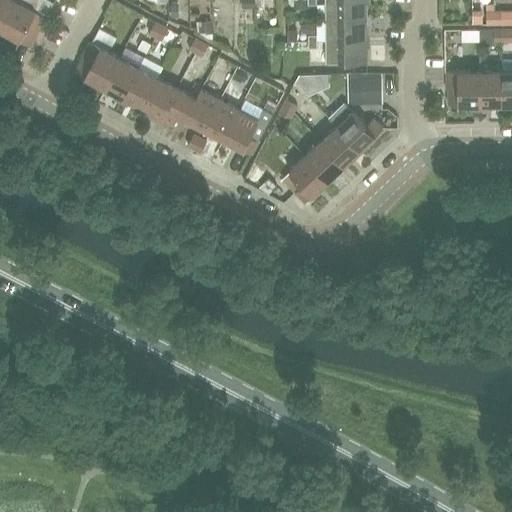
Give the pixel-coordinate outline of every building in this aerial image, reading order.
[(0,0),(0,26),(13,0),(0,0)] [(46,15),(27,5),(29,0),(13,0),(0,26),(0,28),(30,44),(46,15)] [(365,0),(323,0),(324,18),(365,18),(365,0)] [(324,40),(366,39),(365,18),(324,18),(324,40)] [(148,32),(155,35),(161,24),(154,21),(148,32)] [(167,28),(161,24),(155,35),(161,39),(167,28)] [(194,51),(200,40),(194,36),(188,48),(194,51)] [(366,39),(324,40),(325,62),(366,61),(366,39)] [(200,40),(194,51),(201,55),(207,43),(200,40)] [(75,70),(103,86),(119,56),(90,41),(75,70)] [(137,66),(119,56),(103,86),(115,92),(113,97),(120,100),(137,66)] [(156,76),(137,66),(120,100),(126,104),(129,99),(141,106),(156,76)] [(472,108),(479,108),(479,69),(444,70),(445,89),(447,89),(447,103),(472,103),(472,108)] [(479,69),(479,108),(487,108),(487,103),(501,103),(501,69),(479,69)] [(511,69),(501,69),(501,103),(511,102),(511,69)] [(382,104),(382,72),(347,72),(348,104),(382,104)] [(176,86),(156,76),(141,106),(154,112),(151,117),(158,120),(176,86)] [(195,96),(176,86),(158,120),(165,124),(167,119),(180,126),(185,117),(184,117),(195,96)] [(199,87),(195,96),(184,117),(185,117),(204,128),(219,98),(199,87)] [(223,138),(238,108),(219,98),(204,128),(223,138)] [(281,104),(293,110),(296,104),(285,98),(281,104)] [(328,117),(336,125),(359,149),(382,127),(372,117),(365,123),(352,109),(344,101),(328,117)] [(293,110),(281,104),(278,111),(289,117),(293,110)] [(258,118),(238,108),(223,138),(252,153),(258,140),(249,136),(258,118)] [(343,164),(359,149),(336,125),(320,139),(343,164)] [(193,147),(199,136),(192,133),(186,144),(193,147)] [(199,136),(193,147),(200,151),(206,139),(199,136)] [(327,179),(343,164),(320,139),(304,154),(327,179)] [(327,179),(304,154),(288,170),(301,184),(294,190),(304,201),(327,179)]
